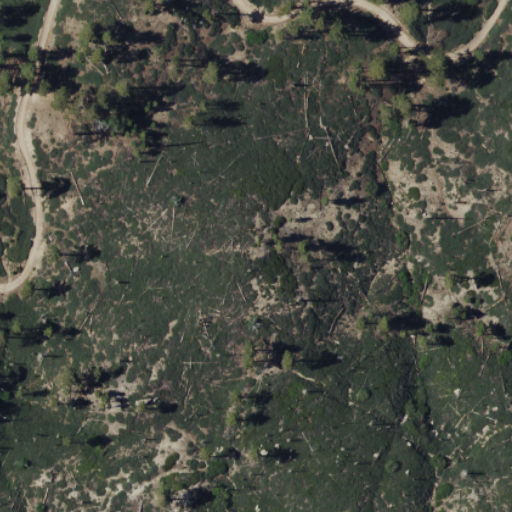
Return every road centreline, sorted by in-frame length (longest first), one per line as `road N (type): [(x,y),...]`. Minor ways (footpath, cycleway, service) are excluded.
road 1 (track): [(0,284),(19,275),(38,221),(19,131),(53,0),(241,4),(260,16),(327,0)]
road 2 (track): [(351,0),(407,40),(454,53),(477,40),(500,0)]
